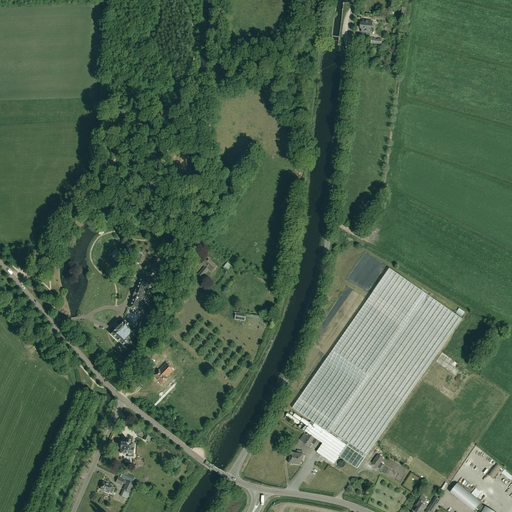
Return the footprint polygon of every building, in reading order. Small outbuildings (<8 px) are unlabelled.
[(372,22),(363,21),(363,24),(361,24),(360,29),(362,29),(361,33),(371,34),(372,22)] [(216,266),(208,259),(206,262),(205,260),(201,264),(204,267),(198,275),(201,277),(208,269),(211,272),(216,266)] [(292,408),(314,424),(307,433),(306,435),(304,433),(299,440),(309,447),(314,438),(322,444),(321,444),(316,454),(334,466),(339,457),(357,468),(445,343),(462,319),(389,269),(373,292),(292,408)] [(130,308),(133,309),(134,310),(136,311),(138,311),(140,312),(141,312),(145,301),(146,301),(147,300),(148,297),(148,296),(148,295),(153,281),(141,277),(136,291),(135,291),(135,292),(134,295),(133,296),(134,297),(131,305),(130,307),(129,308),(130,308)] [(465,313),(459,308),(455,313),(461,317),(465,313)] [(124,321),(110,335),(111,335),(125,348),(130,342),(129,341),(136,334),(124,322),(124,321)] [(166,378),(173,370),(165,363),(153,376),(162,384),(167,379),(166,378)] [(494,412),(506,394),(469,370),(450,399),(446,396),(445,396),(447,397),(446,402),(450,402),(452,403),(452,404),(454,402),(454,399),(462,399),(466,402),(467,402),(471,402),(472,403),(484,403),(484,401),(489,404),(489,408),(490,409),(494,409),(494,412)] [(453,377),(448,387),(454,391),(459,380),(453,377)] [(286,412),(283,417),(292,423),(293,421),(297,424),(299,421),(286,412)] [(301,423),(298,428),(303,432),(307,427),(301,423)] [(381,440),(385,443),(390,436),(385,433),(381,440)] [(132,444),(132,440),(126,440),(126,444),(121,443),(121,454),(132,455),(132,444)] [(381,456),(384,451),(398,460),(401,454),(398,452),(379,441),(373,450),(377,452),(377,453),(381,456)] [(297,454),(295,464),(300,466),(301,459),(303,459),(304,455),(297,454)] [(381,463),(383,459),(377,455),(371,463),(377,468),(380,469),(383,464),(381,463)] [(413,471),(441,489),(453,471),(453,469),(448,466),(448,468),(446,472),(444,470),(445,467),(440,464),(440,465),(438,465),(438,461),(435,459),(433,463),(429,460),(429,472),(433,467),(430,466),(430,464),(433,465),(435,465),(436,473),(434,476),(432,476),(429,475),(424,475),(424,471),(418,471),(418,468),(419,466),(417,465),(413,471)] [(493,479),(502,468),(495,464),(487,475),(493,479)] [(371,481),(374,474),(365,470),(362,478),(371,481)] [(122,472),(120,477),(132,482),(134,477),(122,472)] [(115,483),(121,486),(124,480),(118,477),(115,483)] [(108,493),(109,492),(112,494),(114,488),(111,487),(111,486),(103,482),(100,490),(108,493)] [(129,493),(133,484),(127,482),(123,490),(129,493)] [(487,510),(480,504),(481,503),(457,484),(450,493),(474,511),(476,509),(480,511),(490,511),(487,509),(487,510)] [(476,492),(474,496),(481,500),(483,495),(476,492)] [(435,497),(424,511),(430,511),(439,499),(435,497)] [(419,500),(414,507),(417,508),(415,511),(414,511),(422,511),(425,507),(422,505),(424,503),(419,500)]
